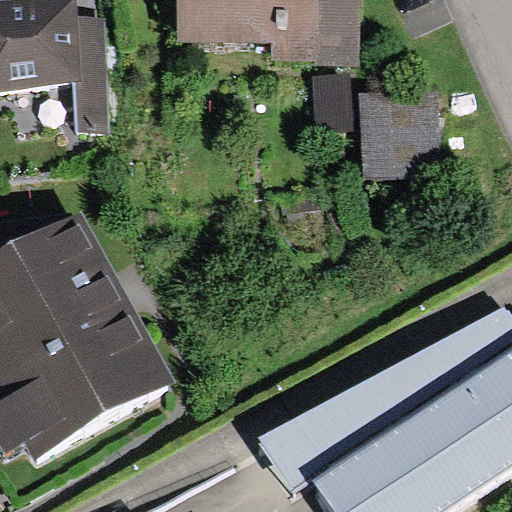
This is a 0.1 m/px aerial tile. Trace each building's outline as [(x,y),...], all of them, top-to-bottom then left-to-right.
[(182,0),(182,42),(276,43),(276,64),(356,64),(356,0),(182,0)] [(26,5),(0,6),(0,97),(75,87),(79,139),(109,132),(107,22),(78,22),(75,1),(26,5)] [(353,74),(315,76),(318,136),(356,133),(353,74)] [(365,181),(437,178),(434,99),(362,102),(365,181)] [(0,401),(3,406),(0,407),(0,445),(12,467),(32,456),(38,466),(174,388),(76,218),(0,225),(0,401)] [(319,478),(511,356),(511,337),(497,313),(270,455),(294,493),(319,478)] [(511,356),(319,478),(340,511),(445,511),(511,470),(511,356)]
